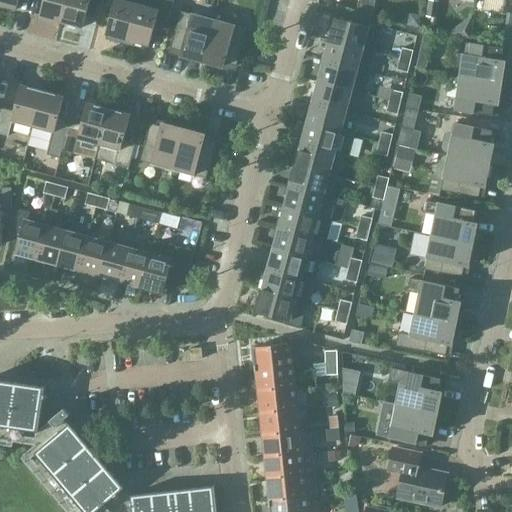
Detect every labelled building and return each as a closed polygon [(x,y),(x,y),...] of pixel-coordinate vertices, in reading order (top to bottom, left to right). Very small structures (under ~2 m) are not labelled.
[(0,0),(0,5),(16,10),(18,0),(0,0)] [(61,22),(66,0),(43,0),(39,16),(61,22)] [(66,0),(61,22),(82,28),(85,16),(97,19),(102,0),(66,0)] [(127,40),(136,5),(137,0),(114,0),(105,34),(107,34),(105,39),(120,42),(121,38),(127,40)] [(137,0),(136,5),(127,40),(148,46),(155,22),(167,25),(173,1),(170,0),(137,0)] [(438,1),(432,0),(427,0),(425,16),(436,17),(438,1)] [(202,60),(213,20),(180,11),(170,48),(190,54),(189,57),(202,60)] [(389,16),(385,36),(401,39),(405,19),(389,16)] [(332,28),(329,40),(374,52),(381,26),(368,23),(367,27),(336,19),(333,29),(332,28)] [(246,29),(213,20),(202,60),(214,64),(215,61),(236,66),(246,29)] [(424,32),(422,40),(432,41),(433,33),(424,32)] [(369,72),(374,52),(329,40),(323,60),(357,69),(369,72)] [(504,83),(506,70),(499,69),(503,48),(465,42),(463,54),(455,53),(452,75),(459,76),(500,82),(504,83)] [(402,48),(399,60),(410,63),(413,51),(402,48)] [(363,94),(369,72),(357,69),(323,60),(317,82),(352,91),(363,94)] [(407,72),(410,63),(399,60),(396,70),(407,72)] [(372,63),(368,76),(390,81),(393,69),(372,63)] [(498,95),(500,82),(459,76),(454,110),(492,116),(495,95),(498,95)] [(346,111),(352,91),(317,82),(312,102),(346,111)] [(32,126),(42,91),(20,85),(13,111),(1,108),(0,113),(0,133),(8,136),(12,121),(32,126)] [(391,90),(389,100),(400,103),(403,93),(391,90)] [(63,97),(42,91),(32,126),(53,132),(46,155),(59,158),(61,150),(68,126),(56,123),(63,97)] [(418,111),(421,97),(409,94),(406,108),(418,111)] [(397,114),(400,103),(389,100),(386,112),(397,114)] [(341,132),(346,111),(312,102),(306,123),(341,132)] [(99,144),(108,109),(87,103),(80,129),(68,126),(61,150),(82,156),(88,142),(99,144)] [(401,127),(413,130),(418,111),(406,108),(401,127)] [(108,109),(99,144),(95,159),(128,168),(135,144),(123,141),(130,115),(108,109)] [(172,169),(183,129),(171,126),(170,129),(149,123),(139,161),(172,169)] [(352,135),(341,132),(306,123),(301,144),(335,153),(347,156),(352,135)] [(445,152),(448,153),(447,156),(488,165),(491,152),(488,152),(492,131),(454,123),(452,136),(448,136),(445,138),(443,149),(445,152)] [(196,133),(183,129),(172,169),(205,178),(215,141),(195,136),(196,133)] [(381,132),(378,142),(390,145),(392,135),(381,132)] [(408,134),(401,156),(416,160),(422,138),(408,134)] [(387,156),(390,145),(378,142),(376,154),(387,156)] [(329,174),(335,153),(301,144),(295,165),(329,174)] [(488,165),(447,156),(446,164),(442,163),(439,165),(437,177),(439,180),(442,180),(440,190),(478,198),(482,177),(485,177),(488,165)] [(343,178),(329,174),(295,165),(289,186),(323,195),(332,198),(336,182),(341,184),(343,178)] [(56,169),(52,179),(70,186),(74,176),(56,169)] [(377,176),(375,186),(386,189),(389,178),(377,176)] [(54,196),(57,184),(45,181),(42,193),(54,196)] [(67,187),(57,184),(54,196),(64,198),(67,187)] [(318,216),(323,195),(289,186),(284,207),(318,216)] [(383,200),(386,189),(375,186),(372,197),(383,200)] [(11,198),(11,188),(0,187),(0,198),(11,198)] [(400,190),(388,187),(384,201),(384,204),(398,207),(402,190),(400,190)] [(348,206),(362,210),(367,193),(354,189),(348,206)] [(95,207),(98,196),(87,193),(84,204),(95,207)] [(109,198),(98,196),(95,207),(106,210),(109,198)] [(11,209),(11,198),(0,198),(0,205),(1,205),(1,209),(11,209)] [(435,215),(431,236),(471,244),(474,232),(471,231),(475,210),(426,200),(423,213),(435,215)] [(137,218),(140,207),(129,204),(126,215),(137,218)] [(160,217),(161,213),(140,207),(137,218),(157,223),(158,217),(160,217)] [(331,219),(318,216),(284,207),(278,228),(326,240),(331,219)] [(38,260),(47,226),(27,220),(29,213),(18,210),(10,241),(18,243),(15,253),(38,260)] [(178,217),(161,213),(160,217),(177,222),(178,217)] [(360,216),(358,226),(369,229),(372,219),(360,216)] [(61,266),(70,232),(47,226),(38,260),(61,266)] [(366,240),(369,229),(358,226),(355,238),(366,240)] [(320,262),(326,240),(278,228),(272,249),(306,258),(317,261),(320,262)] [(83,272),(92,238),(70,232),(61,266),(83,272)] [(469,257),(471,244),(431,236),(424,269),(461,277),(466,256),(469,257)] [(106,278),(115,244),(92,238),(83,272),(106,278)] [(151,290),(163,243),(154,241),(150,253),(137,250),(128,284),(151,290)] [(194,251),(163,243),(151,290),(152,290),(153,288),(163,291),(165,284),(184,289),(194,251)] [(128,284),(137,250),(115,244),(106,278),(128,284)] [(383,265),(388,247),(374,244),(370,262),(383,265)] [(272,249),(267,269),(312,281),(315,282),(320,262),(306,258),(272,249)] [(350,258),(348,268),(359,271),(361,261),(350,258)] [(386,268),(369,264),(366,275),(384,279),(386,268)] [(356,282),(359,271),(348,268),(345,280),(356,282)] [(312,281),(267,269),(261,290),(295,299),(307,302),(312,281)] [(419,293),(414,314),(455,323),(458,310),(454,309),(459,288),(410,278),(407,291),(419,293)] [(307,302),(295,299),(261,290),(258,301),(260,302),(258,312),(285,319),(284,324),(300,328),(307,302)] [(340,300),(337,310),(349,313),(351,303),(340,300)] [(357,304),(354,317),(370,321),(373,308),(357,304)] [(346,324),(349,313),(337,310),(335,322),(346,324)] [(452,335),(455,323),(414,314),(410,335),(398,332),(396,345),(445,355),(449,335),(452,335)] [(348,342),(359,345),(361,333),(351,330),(348,342)] [(252,348),(254,371),(292,367),(290,344),(252,348)] [(188,349),(189,360),(202,359),(201,348),(188,349)] [(324,351),(325,363),(337,363),(336,351),(324,351)] [(337,375),(337,363),(325,363),(325,375),(337,375)] [(294,389),(292,367),(254,371),(255,371),(258,392),(294,389)] [(400,383),(395,404),(436,413),(439,400),(436,399),(440,378),(391,368),(388,381),(400,383)] [(0,426),(38,432),(45,387),(0,380),(0,426)] [(356,385),(342,382),(343,392),(354,395),(356,385)] [(297,410),(294,389),(258,392),(260,414),(297,410)] [(336,393),(326,394),(327,406),(337,405),(336,393)] [(433,425),(436,413),(395,404),(388,438),(426,446),(430,425),(433,425)] [(299,432),(297,410),(260,414),(262,436),(299,432)] [(336,414),(328,415),(329,427),(337,426),(336,414)] [(354,432),(354,423),(344,423),(345,432),(354,432)] [(83,511),(94,511),(123,488),(69,424),(34,453),(83,511)] [(337,428),(325,429),(326,440),(337,439),(337,428)] [(262,436),(265,458),(311,453),(309,431),(299,432),(262,436)] [(361,437),(350,435),(347,446),(354,447),(359,444),(361,437)] [(327,441),(328,451),(339,450),(338,440),(327,441)] [(397,498),(440,507),(447,474),(417,468),(420,454),(392,448),(387,470),(402,473),(397,498)] [(340,460),(339,450),(328,451),(329,461),(340,460)] [(311,453),(265,458),(267,480),(313,475),(311,453)] [(313,475),(267,480),(269,501),(268,501),(268,502),(306,498),(316,497),(313,475)] [(131,511),(216,511),(214,486),(130,495),(131,511)] [(355,493),(343,495),(345,507),(357,505),(355,493)] [(307,511),(306,498),(268,502),(269,511),(307,511)]
